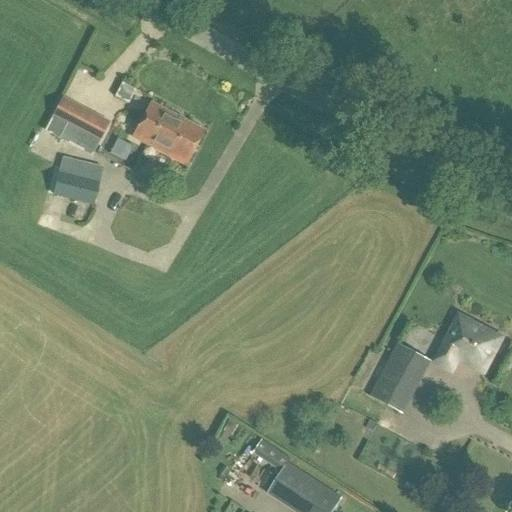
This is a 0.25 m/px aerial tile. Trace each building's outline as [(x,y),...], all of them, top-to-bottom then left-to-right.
[(98,145),(109,123),(62,98),(50,120),(98,145)] [(185,165),(203,131),(152,104),(134,138),(185,165)] [(93,206),(102,168),(62,158),(53,196),(93,206)] [(485,374),(504,339),(460,315),(441,351),(485,374)] [(397,345),(388,362),(423,380),(432,363),(397,345)] [(301,511),(334,511),(342,500),(289,464),(291,460),(262,440),(253,454),(282,473),(270,491),(301,511)] [(393,480),(396,474),(380,465),(376,472),(393,480)]
